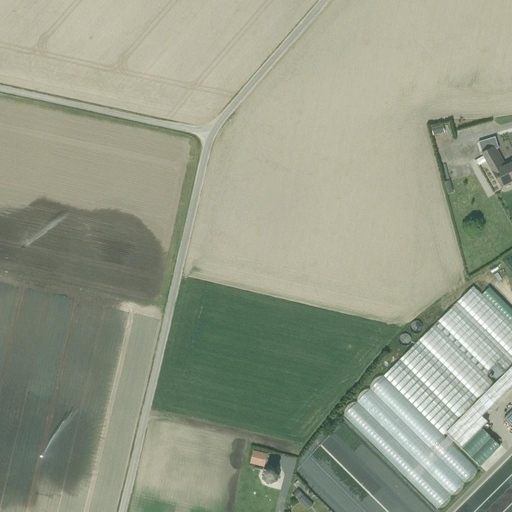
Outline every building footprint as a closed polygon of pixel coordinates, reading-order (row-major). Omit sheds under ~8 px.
[(431,135),(442,132),(440,125),(429,127),(431,135)] [(495,137),(478,142),(482,154),(490,149),(492,151),(496,150),(498,149),(495,137)] [(496,150),(492,151),(490,149),(482,154),(492,172),(505,166),(496,150)] [(511,160),(511,161),(511,163),(505,166),(492,172),(501,187),(511,182),(511,160)] [(473,286),(383,377),(442,437),(443,436),(446,433),(511,366),(511,325),(482,295),(473,286)] [(511,310),(489,288),(482,295),(511,325),(511,310)] [(511,366),(446,433),(461,448),(487,422),(481,417),(511,386),(511,366)] [(442,437),(383,377),(343,416),(437,509),(477,469),(443,436),(442,437)] [(484,431),(464,450),(479,466),(499,447),(484,431)] [(251,463),(261,466),(264,455),(254,453),(251,463)] [(277,469),(270,466),(263,470),(261,477),(264,483),(272,485),(277,483),(280,474),(277,469)] [(306,509),(311,503),(295,489),(290,495),(306,509)]
